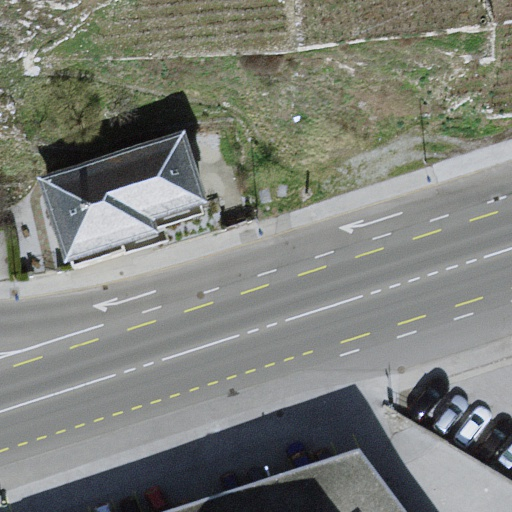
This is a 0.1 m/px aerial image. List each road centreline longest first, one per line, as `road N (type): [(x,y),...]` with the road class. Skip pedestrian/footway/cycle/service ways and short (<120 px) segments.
road 1 (primary): [(264,330),(0,414)]
road 2 (residential): [(264,330),(0,330)]
road 3 (primary): [(511,250),(264,330)]
